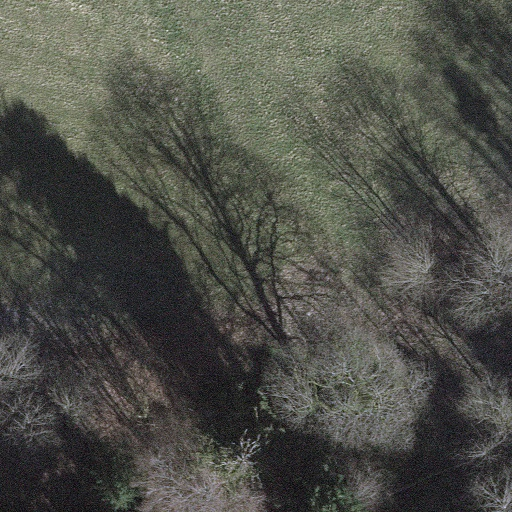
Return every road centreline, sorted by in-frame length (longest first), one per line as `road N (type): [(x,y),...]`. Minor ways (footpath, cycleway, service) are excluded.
road 1 (track): [(361,248),(260,0)]
road 2 (track): [(361,248),(381,282),(418,309),(511,327)]
